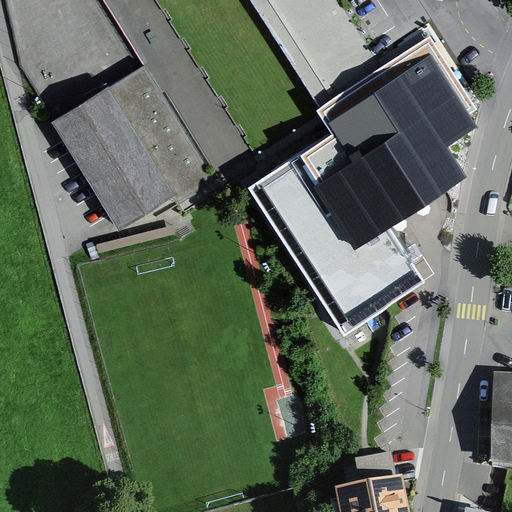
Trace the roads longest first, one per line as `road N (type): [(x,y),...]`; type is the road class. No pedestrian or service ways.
road 1 (unclassified): [(0,42),(117,511)]
road 2 (tertiary): [(437,511),(489,173),(511,109)]
